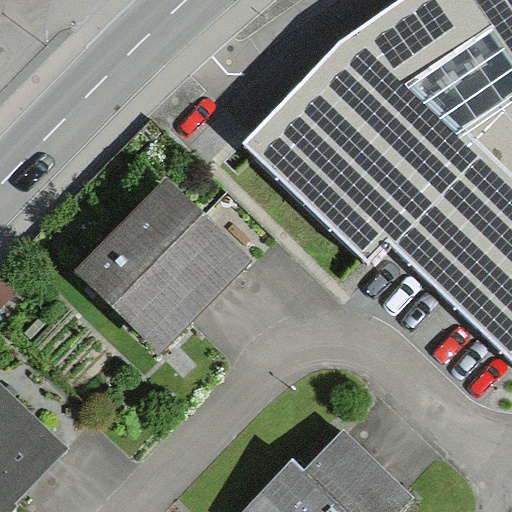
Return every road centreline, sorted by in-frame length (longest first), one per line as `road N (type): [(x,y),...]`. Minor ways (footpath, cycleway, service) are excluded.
road 1 (residential): [(511,459),(367,352),(294,348),(259,371),(135,511)]
road 2 (primary): [(192,0),(0,191)]
